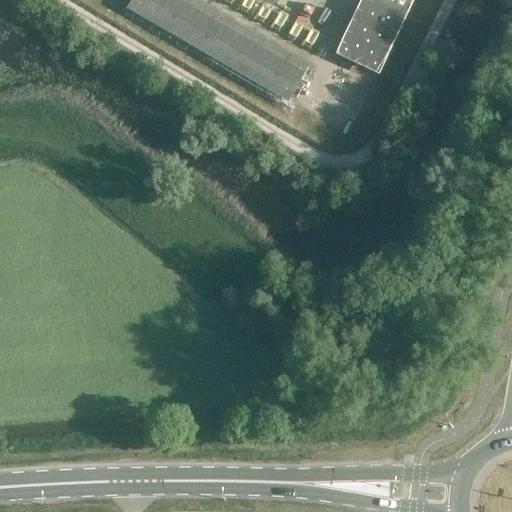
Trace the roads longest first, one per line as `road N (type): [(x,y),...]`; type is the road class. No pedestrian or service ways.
road 1 (primary): [(0,487),(265,481)]
road 2 (primary): [(466,472),(265,481)]
road 3 (primary): [(265,481),(436,511)]
